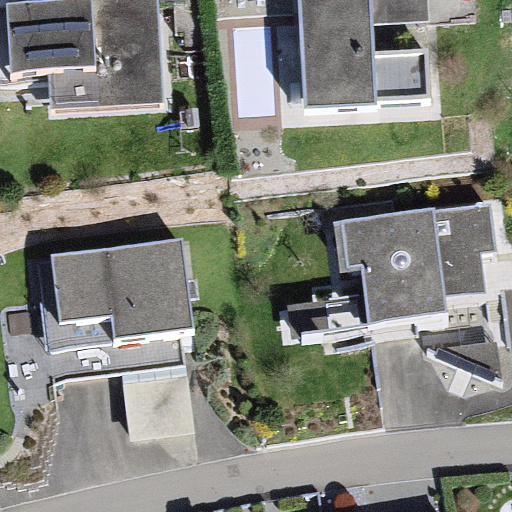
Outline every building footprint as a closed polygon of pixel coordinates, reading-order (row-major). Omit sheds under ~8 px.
[(204,0),(53,0),(68,131),(218,114),(204,0)] [(470,0),(320,0),(337,146),(485,129),(470,0)] [(511,230),(508,205),(365,230),(390,375),(511,354),(511,230)] [(215,255),(68,268),(79,392),(226,379),(215,255)] [(482,511),(476,485),(354,511),(482,511)]
